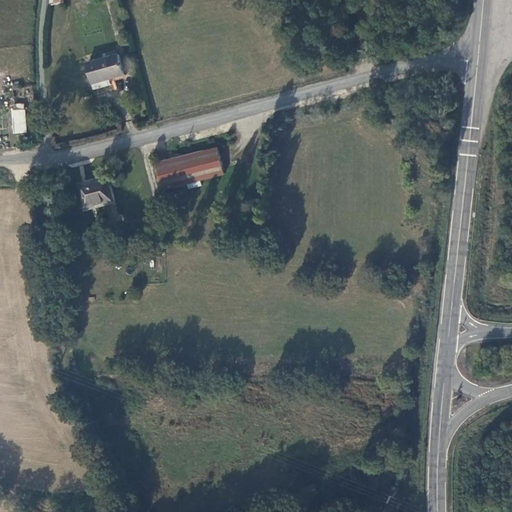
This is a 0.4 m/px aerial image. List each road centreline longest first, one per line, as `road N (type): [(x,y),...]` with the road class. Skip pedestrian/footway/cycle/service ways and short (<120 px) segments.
road 1 (unclassified): [(478,51),(457,49),(0,161)]
road 2 (secondary): [(478,51),(449,326)]
